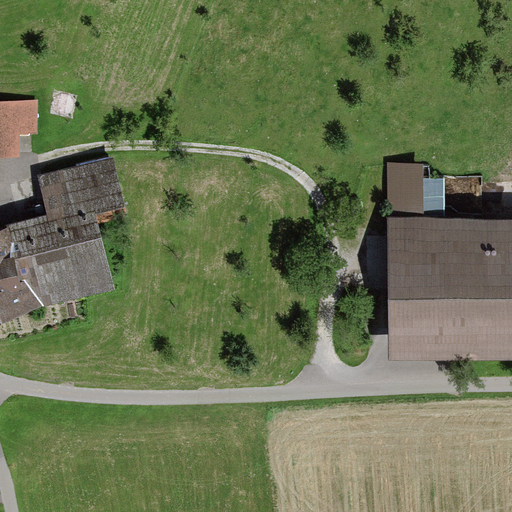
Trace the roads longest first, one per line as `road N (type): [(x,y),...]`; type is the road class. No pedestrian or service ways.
road 1 (residential): [(0,386),(53,396),(511,391)]
road 2 (track): [(327,395),(334,226),(304,177),(259,157),(129,146),(40,164)]
